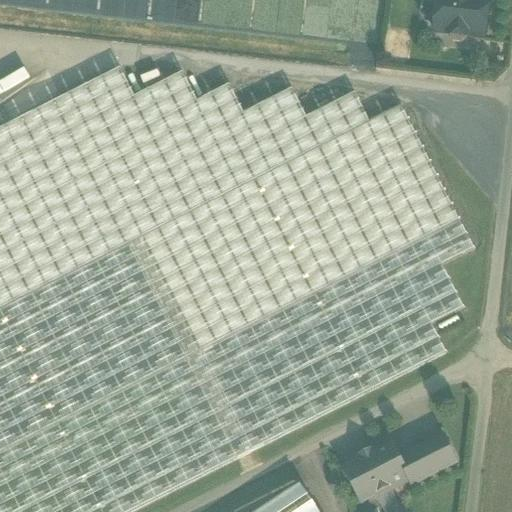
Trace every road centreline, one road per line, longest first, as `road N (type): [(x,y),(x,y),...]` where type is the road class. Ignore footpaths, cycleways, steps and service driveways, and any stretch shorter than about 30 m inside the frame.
road 1 (track): [(463,511),(511,92)]
road 2 (track): [(511,348),(482,345),(159,511)]
